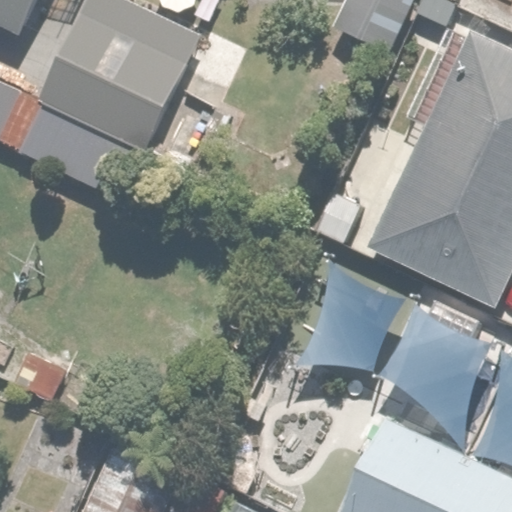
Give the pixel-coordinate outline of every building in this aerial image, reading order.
[(0,0),(0,23),(29,37),(46,0),(0,0)] [(421,0),(346,0),(336,22),(396,52),(421,0)] [(193,44),(87,4),(51,100),(0,80),(0,136),(43,152),(37,168),(132,204),(193,44)] [(511,40),(470,23),(374,251),(511,309),(511,40)] [(383,263),(342,242),(324,278),(366,298),(383,263)] [(491,323),(443,299),(425,330),(475,355),(491,323)] [(511,511),(511,475),(398,420),(353,511),(511,511)] [(77,511),(174,511),(195,469),(175,456),(119,428),(77,511)]
